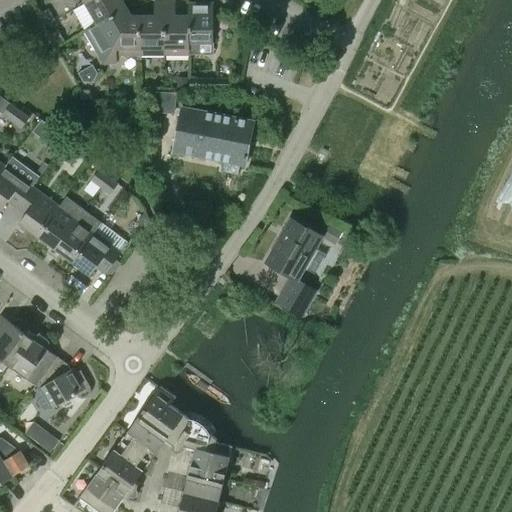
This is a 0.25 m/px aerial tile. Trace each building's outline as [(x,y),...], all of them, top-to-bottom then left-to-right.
[(92,0),(86,4),(98,24),(127,7),(122,0),(92,0)] [(155,16),(142,16),(141,56),(165,56),(165,50),(166,50),(165,0),(155,0),(155,16)] [(175,0),(165,0),(166,50),(165,50),(165,56),(189,56),(189,50),(189,16),(188,16),(175,16),(175,0)] [(199,47),(199,43),(213,43),(213,4),(189,4),(188,16),(189,16),(189,50),(196,50),(199,47)] [(104,64),(132,16),(127,7),(98,24),(85,32),(97,53),(104,64)] [(132,16),(104,64),(117,64),(117,56),(141,56),(142,16),(132,16)] [(83,82),(93,83),(98,74),(93,65),(78,73),(83,82)] [(190,79),(190,89),(200,89),(214,89),(214,79),(190,79)] [(13,122),(21,112),(10,104),(3,114),(13,122)] [(173,152),(203,158),(246,166),(254,122),(181,108),(173,152)] [(29,118),(21,112),(13,122),(22,128),(29,118)] [(8,202),(17,209),(33,187),(40,178),(12,158),(6,167),(7,167),(0,176),(0,208),(2,210),(8,202)] [(101,188),(108,177),(99,170),(91,181),(101,188)] [(108,177),(101,188),(110,195),(118,184),(108,177)] [(19,223),(37,237),(60,206),(33,187),(17,209),(25,215),(19,223)] [(60,207),(60,206),(37,237),(55,250),(84,210),(67,197),(60,207)] [(55,250),(72,263),(101,223),(84,210),(55,250)] [(292,219),(266,263),(291,277),(277,304),(302,317),(316,292),(297,281),(322,237),(292,219)] [(104,273),(127,242),(101,223),(72,263),(91,276),(97,268),(104,273)] [(0,368),(3,371),(7,364),(29,336),(24,332),(28,326),(18,318),(15,318),(11,319),(8,321),(0,315),(0,368)] [(7,364),(35,385),(56,357),(46,349),(48,346),(48,342),(48,340),(37,332),(33,338),(29,336),(7,364)] [(66,363),(56,357),(35,385),(40,388),(52,408),(75,394),(79,397),(83,398),(88,396),(89,392),(89,386),(80,369),(72,373),(66,363)] [(175,396),(165,389),(161,386),(74,506),(82,511),(113,511),(116,509),(118,505),(130,490),(140,475),(157,452),(158,451),(170,435),(184,415),(170,405),(175,396)] [(186,447),(195,449),(213,453),(216,442),(217,439),(210,434),(208,430),(204,425),(199,422),(193,419),(189,419),(184,415),(170,435),(185,446),(186,447)] [(48,430),(38,443),(52,453),(61,441),(48,430)] [(0,484),(13,477),(2,459),(16,450),(1,439),(0,439),(0,484)] [(195,449),(189,471),(224,479),(232,446),(216,442),(213,453),(195,449)] [(14,475),(19,472),(28,467),(18,452),(5,460),(14,475)] [(189,471),(184,493),(219,501),(224,479),(189,471)] [(184,493),(179,511),(216,511),(219,501),(184,493)]
